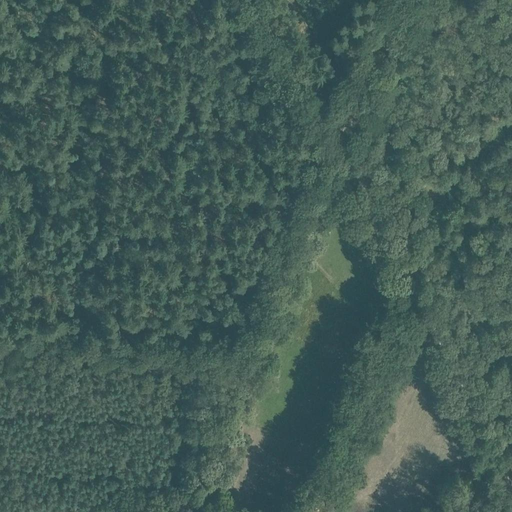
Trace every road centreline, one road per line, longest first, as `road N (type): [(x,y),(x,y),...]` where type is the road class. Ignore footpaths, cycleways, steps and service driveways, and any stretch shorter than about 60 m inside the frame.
road 1 (track): [(333,142),(186,511)]
road 2 (track): [(511,476),(341,128)]
road 3 (unknown): [(415,291),(330,454),(318,511)]
road 4 (track): [(341,128),(256,0)]
road 5 (track): [(341,128),(403,0)]
